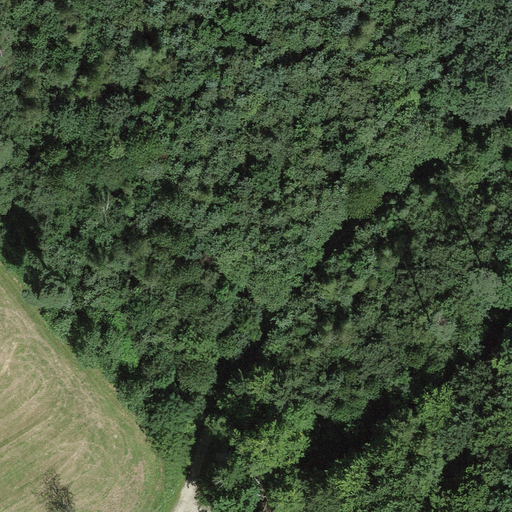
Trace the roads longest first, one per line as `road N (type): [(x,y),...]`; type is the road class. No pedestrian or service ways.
road 1 (track): [(180,511),(229,384),(288,297),(343,235),(511,112)]
road 2 (track): [(511,327),(439,393),(313,481),(224,511)]
